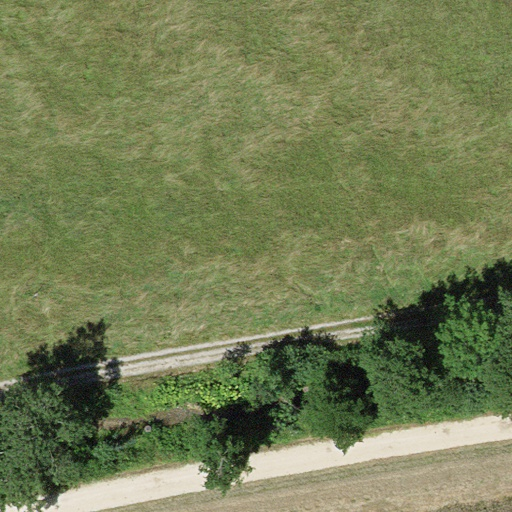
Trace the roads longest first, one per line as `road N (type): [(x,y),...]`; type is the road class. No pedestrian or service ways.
road 1 (track): [(0,397),(199,353),(511,307)]
road 2 (track): [(511,428),(88,494),(26,511)]
